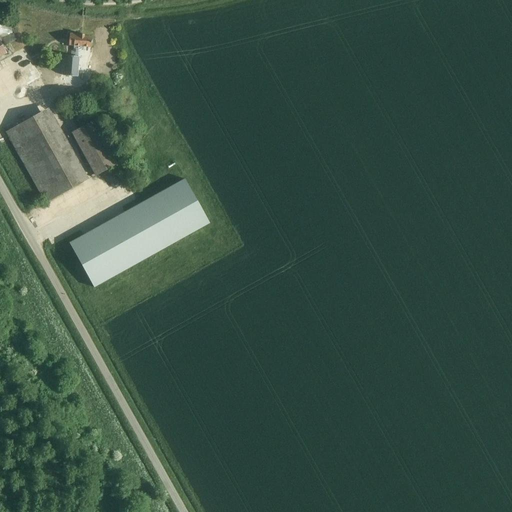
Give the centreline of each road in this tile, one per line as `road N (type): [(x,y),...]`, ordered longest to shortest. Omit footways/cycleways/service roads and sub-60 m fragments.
road 1 (unclassified): [(183,511),(0,186)]
road 2 (track): [(155,511),(0,221)]
